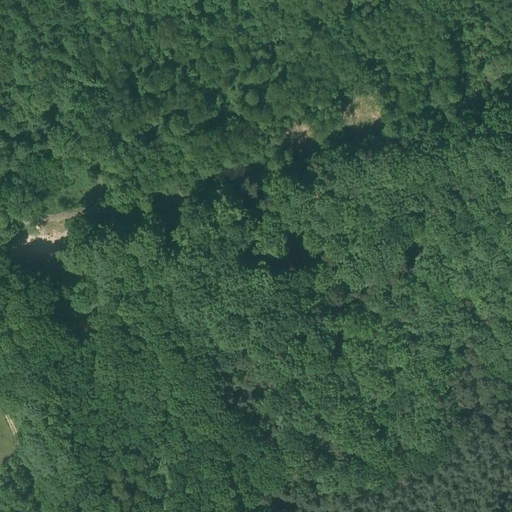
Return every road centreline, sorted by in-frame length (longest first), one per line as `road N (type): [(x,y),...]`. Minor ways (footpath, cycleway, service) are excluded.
road 1 (track): [(511,106),(376,137),(244,181)]
road 2 (track): [(244,181),(157,207),(42,213),(0,232)]
